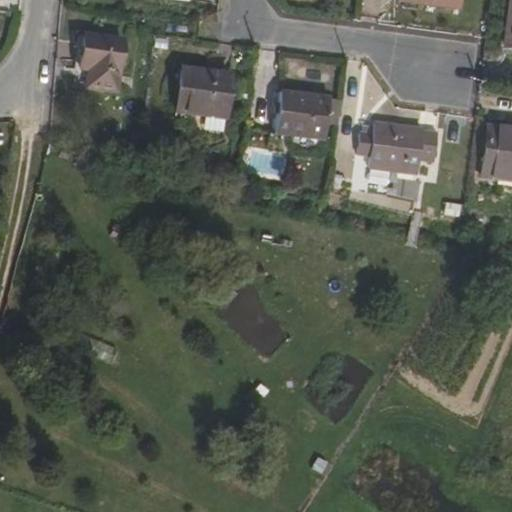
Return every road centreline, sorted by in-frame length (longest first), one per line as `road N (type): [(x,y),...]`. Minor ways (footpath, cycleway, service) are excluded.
road 1 (residential): [(244,0),(242,21),(433,52)]
road 2 (track): [(27,70),(33,126),(0,263)]
